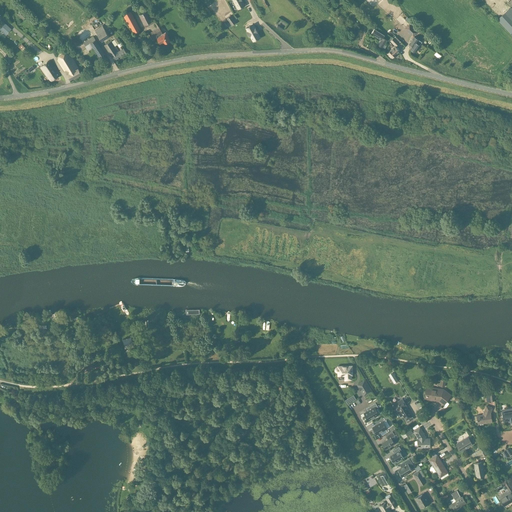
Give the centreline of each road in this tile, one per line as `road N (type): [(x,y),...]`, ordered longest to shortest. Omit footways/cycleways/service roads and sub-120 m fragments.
road 1 (tertiary): [(0,98),(179,59),(310,50),(511,94)]
road 2 (residential): [(413,511),(353,410),(365,404)]
